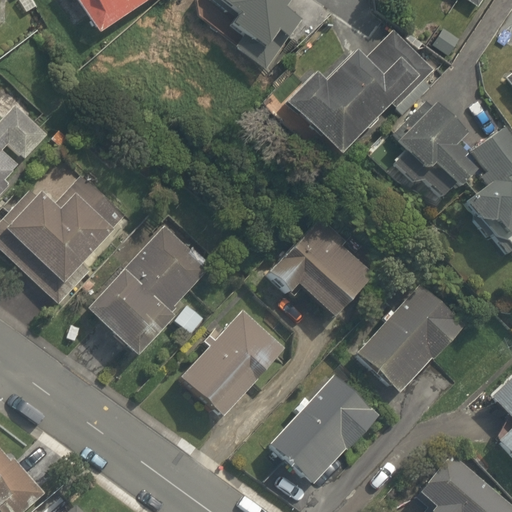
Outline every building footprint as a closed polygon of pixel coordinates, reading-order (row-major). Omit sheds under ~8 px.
[(166,0),(71,0),(102,44),(166,0)] [(198,0),(188,16),(236,50),(230,60),(263,83),(302,29),(290,21),(299,8),(289,0),(198,0)] [(492,0),(452,0),(481,18),(492,0)] [(365,66),(354,56),(326,86),(318,77),(284,113),(342,167),(432,71),(394,35),(365,66)] [(0,203),(54,139),(0,93),(0,203)] [(442,209),(457,197),(508,263),(511,260),(511,140),(503,129),(472,152),(439,111),(397,147),(403,154),(388,166),(414,196),(424,188),(442,209)] [(135,228),(62,160),(0,227),(0,256),(58,311),(135,228)] [(299,297),(340,333),(384,283),(316,223),(266,280),(293,304),(299,297)] [(172,314),(213,266),(166,226),(87,318),(140,364),(179,320),(172,314)] [(440,364),(461,338),(410,297),(358,362),(402,398),(434,359),(440,364)] [(269,385),(287,364),(239,322),(182,388),(224,425),(263,380),(269,385)] [(381,421),(335,379),(268,454),(314,495),(381,421)] [(511,425),(511,434),(496,450),(511,465),(511,382),(490,404),(511,425)] [(0,445),(0,511),(31,511),(49,495),(0,445)] [(426,511),(511,511),(455,462),(419,503),(428,511),(426,511)]
